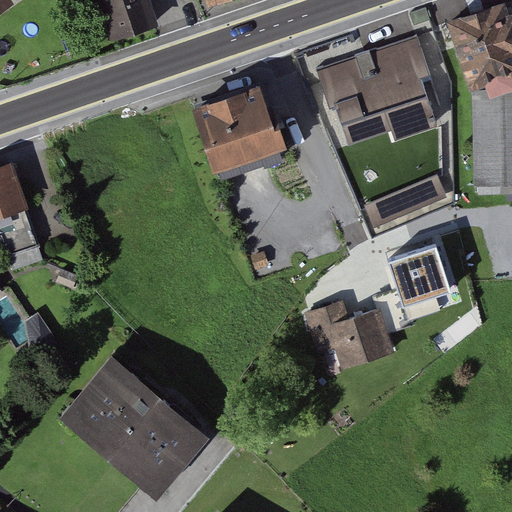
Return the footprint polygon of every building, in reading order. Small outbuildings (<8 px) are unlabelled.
[(0,0),(0,9),(12,1),(11,0),(0,0)] [(154,0),(103,0),(116,41),(163,26),(154,0)] [(511,5),(455,23),(474,88),(511,87),(511,5)] [(411,40),(318,71),(332,111),(337,109),(350,148),(389,135),(392,145),(441,129),(411,40)] [(268,86),(199,111),(221,171),(290,146),(268,86)] [(511,87),(474,88),(475,185),(511,185),(511,87)] [(18,162),(0,168),(0,234),(9,231),(17,255),(46,246),(18,162)] [(439,175),(367,205),(376,227),(448,197),(439,175)] [(380,313),(354,321),(347,300),(306,314),(317,348),(337,341),(344,364),(392,349),(396,361),(433,348),(424,322),(387,335),(380,313)] [(113,353),(66,409),(158,484),(182,455),(204,428),(156,388),(113,353)] [(117,511),(142,483),(124,468),(86,511),(117,511)]
